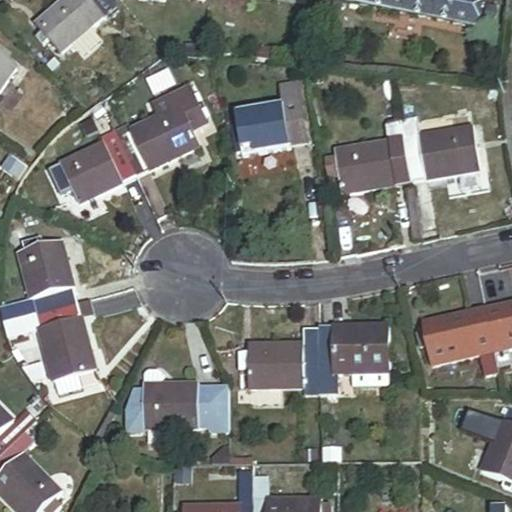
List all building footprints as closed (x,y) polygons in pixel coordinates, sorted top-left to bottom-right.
[(72,0),(36,31),(42,39),(35,45),(41,52),(48,46),(65,65),(75,56),(95,39),(116,21),(97,0),(72,0)] [(476,0),(341,0),(341,3),(470,30),(476,0)] [(95,39),(75,56),(86,70),(106,53),(95,39)] [(0,68),(0,109),(20,83),(0,68)] [(282,93),(298,92),(297,84),(281,86),(282,93)] [(305,150),(298,92),(282,93),(283,109),(237,114),(239,130),(234,131),(235,139),(242,139),(242,144),(244,157),(305,150)] [(160,124),(121,142),(139,183),(207,153),(198,134),(208,130),(193,96),(155,113),(160,124)] [(402,123),(411,181),(478,172),(472,130),(468,130),(466,114),(402,123)] [(343,191),(411,181),(402,123),(389,125),(392,142),(337,150),(338,156),(341,175),(343,191)] [(121,142),(119,136),(105,142),(107,148),(54,172),(65,196),(77,191),(84,207),(139,183),(121,142)] [(330,177),(341,175),(338,156),(328,158),(330,177)] [(33,303),(0,310),(0,322),(1,325),(78,307),(65,248),(44,253),(42,245),(24,249),(26,258),(23,258),(33,303)] [(78,307),(82,320),(94,317),(91,304),(78,307)] [(511,304),(483,311),(493,352),(506,349),(511,348),(511,304)] [(1,325),(4,339),(39,331),(54,396),(80,390),(77,376),(94,372),(82,320),(78,307),(1,325)] [(483,311),(423,324),(432,365),(478,355),(482,377),(497,373),(496,368),(493,352),(483,311)] [(384,331),(318,331),(318,334),(317,397),(336,397),(336,373),(348,373),(384,373),(384,331)] [(305,349),(249,348),(249,355),(249,372),(248,393),(303,393),(303,397),(317,397),(318,334),(305,334),(305,349)] [(506,349),(493,352),(496,368),(509,365),(506,349)] [(249,355),(237,355),(237,372),(249,372),(249,355)] [(41,368),(22,373),(31,385),(45,382),(41,368)] [(384,373),(348,373),(348,389),(384,389),(384,373)] [(142,379),(142,390),(159,390),(160,380),(156,375),(146,375),(142,379)] [(228,391),(159,390),(142,390),(142,394),(133,394),(124,415),(124,440),(141,440),(145,435),(200,435),(203,440),(226,440),(228,391)] [(0,457),(23,435),(36,422),(26,412),(13,425),(0,410),(0,457)] [(511,412),(510,412),(485,473),(505,481),(502,489),(511,493),(511,490),(511,412)] [(0,457),(0,499),(11,511),(50,511),(55,508),(50,503),(56,496),(20,458),(32,445),(23,435),(0,457)] [(209,464),(209,467),(225,467),(225,461),(226,453),(221,452),(209,464)] [(251,511),(251,481),(251,467),(243,467),(239,467),(240,504),(185,504),(185,511),(251,511)] [(330,511),(330,504),(320,504),(320,503),(268,503),(267,481),(251,481),(251,511),(330,511)]
